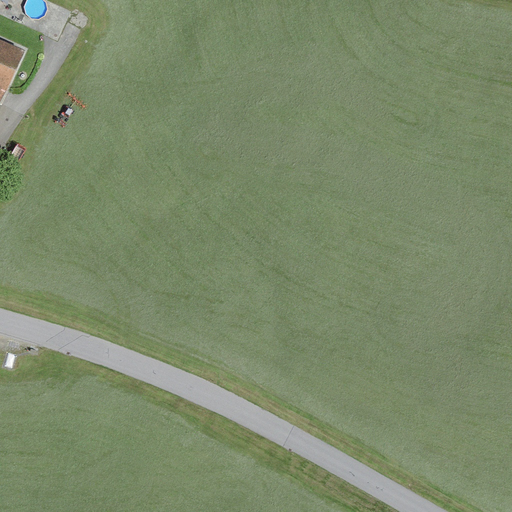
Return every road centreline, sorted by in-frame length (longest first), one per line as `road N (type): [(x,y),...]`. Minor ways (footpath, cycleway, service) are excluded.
road 1 (residential): [(0,322),(141,366),(421,511)]
road 2 (track): [(0,143),(66,42)]
